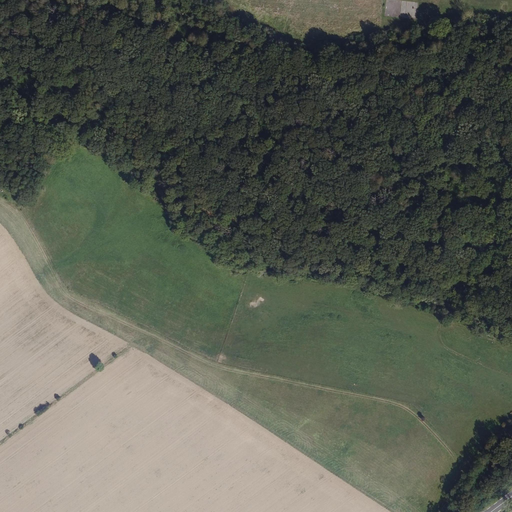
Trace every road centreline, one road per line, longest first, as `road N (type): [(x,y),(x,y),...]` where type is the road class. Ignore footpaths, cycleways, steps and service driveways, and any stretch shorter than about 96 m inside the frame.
road 1 (track): [(511,129),(283,64),(189,69),(16,61),(0,42)]
road 2 (track): [(99,149),(142,95),(0,59)]
